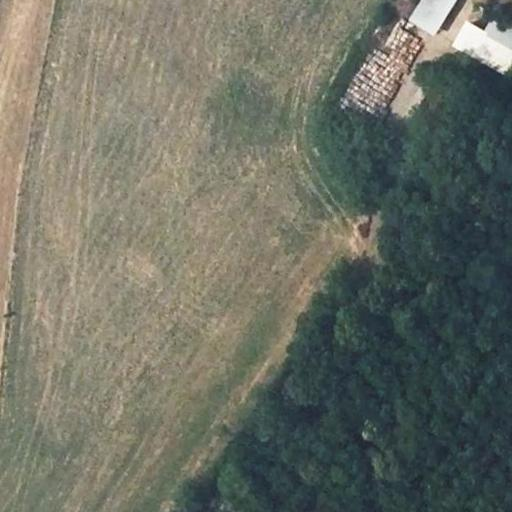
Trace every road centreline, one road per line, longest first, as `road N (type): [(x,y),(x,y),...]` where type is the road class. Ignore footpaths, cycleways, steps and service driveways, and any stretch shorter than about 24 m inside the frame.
road 1 (track): [(216,511),(511,119)]
road 2 (track): [(398,511),(511,380)]
